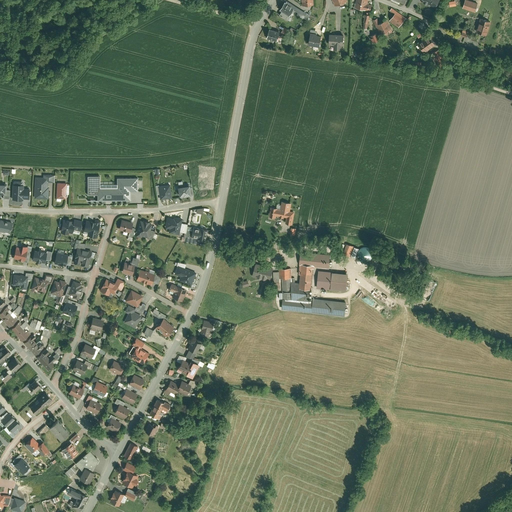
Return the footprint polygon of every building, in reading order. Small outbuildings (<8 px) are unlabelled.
[(366,0),(355,0),(353,7),(370,11),(372,5),(366,4),(366,0)] [(422,0),(423,0),(436,8),(441,1),(439,0),(422,0)] [(465,0),(464,5),(462,10),(475,14),(478,4),(466,0),(465,0)] [(295,9),(285,3),(281,10),(291,16),(295,9)] [(394,15),(389,22),(398,29),(405,19),(392,8),(389,12),(394,15)] [(491,22),(480,18),(476,32),(486,35),(491,22)] [(377,19),(373,21),(380,35),(391,30),(386,21),(379,24),(377,19)] [(270,27),(268,37),(279,39),(281,29),(270,27)] [(316,36),(310,34),(308,47),(318,49),(321,38),(316,37),(316,36)] [(381,41),(378,34),(371,37),(373,44),(381,41)] [(343,36),(328,37),(328,47),(333,47),(333,52),(341,51),(341,47),(343,46),(343,36)] [(428,36),(417,45),(424,54),(435,45),(430,39),(428,36)] [(438,50),(432,53),(437,64),(437,70),(442,71),(443,61),(438,50)] [(35,177),(34,198),(48,198),(48,187),(47,187),(47,182),(48,178),(44,177),(35,177)] [(137,179),(117,179),(117,185),(100,185),(100,177),(88,177),(88,196),(97,196),(98,201),(130,201),(130,192),(137,192),(137,179)] [(66,183),(57,183),(56,198),(65,199),(66,194),(66,185),(66,183)] [(24,185),(13,185),(13,200),(23,200),(23,199),(29,199),(29,189),(24,189),(24,185)] [(169,185),(158,186),(159,195),(160,199),(170,198),(169,185)] [(178,187),(179,196),(190,194),(189,187),(189,185),(178,187)] [(271,206),(269,216),(275,217),(276,214),(280,215),(279,217),(283,217),(284,216),(287,217),(286,223),(292,224),(294,211),(291,210),(292,202),(282,200),(281,208),(271,206)] [(14,219),(2,216),(0,224),(0,226),(0,227),(12,230),(14,219)] [(68,218),(65,217),(62,229),(71,231),(71,229),(75,230),(75,226),(77,220),(74,219),(75,218),(69,217),(68,218)] [(144,219),(142,218),(138,233),(143,234),(143,233),(150,235),(152,229),(154,221),(151,221),(152,219),(145,217),(144,219)] [(92,219),(88,218),(85,227),(90,229),(89,232),(99,235),(102,221),(99,220),(99,219),(92,218),(92,219)] [(166,219),(164,228),(169,229),(168,233),(178,235),(178,234),(180,224),(181,219),(172,218),(172,220),(166,219)] [(133,223),(122,219),(119,229),(130,232),(131,232),(131,229),(133,223)] [(187,225),(180,224),(178,234),(185,235),(187,225)] [(205,241),(207,231),(192,228),(191,234),(192,234),(197,235),(197,239),(196,239),(205,241)] [(18,244),(15,255),(27,258),(30,247),(28,246),(24,245),(18,244)] [(86,246),(79,244),(79,245),(77,255),(83,256),(82,261),(91,263),(94,248),(86,246)] [(347,244),(343,255),(349,257),(353,247),(347,244)] [(371,250),(369,248),(367,247),(364,247),(362,248),(360,249),(358,251),(358,254),(358,256),(359,258),(360,260),(362,261),(365,262),(367,261),(369,260),(371,259),(372,257),(372,254),(372,252),(371,250)] [(50,252),(39,249),(37,259),(48,262),(49,258),(50,252)] [(70,254),(60,253),(58,262),(68,264),(69,260),(70,254)] [(301,253),(301,266),(299,282),(299,287),(312,288),(314,266),(329,267),(330,254),(301,253)] [(134,254),(132,260),(137,261),(139,262),(141,256),(134,254)] [(126,258),(123,269),(134,272),(137,261),(132,260),(126,258)] [(252,274),(269,279),(273,268),(255,263),(252,274)] [(142,266),(138,276),(154,282),(154,280),(157,271),(156,271),(151,269),(142,266)] [(177,267),(174,274),(180,277),(179,281),(190,286),(195,274),(184,269),(177,267)] [(290,267),(279,268),(279,278),(281,278),(291,277),(290,267)] [(157,271),(154,280),(159,282),(163,273),(158,271),(157,271)] [(317,287),(347,290),(349,273),(318,271),(317,287)] [(27,273),(15,272),(14,281),(22,282),(22,284),(28,285),(29,275),(30,273),(27,273)] [(46,276),(36,274),(33,287),(38,288),(39,287),(47,289),(49,279),(50,277),(46,276)] [(60,278),(56,277),(52,289),(59,292),(57,299),(63,301),(64,298),(65,294),(69,283),(70,282),(68,281),(69,279),(61,276),(60,278)] [(291,277),(281,278),(283,298),(290,299),(291,286),(299,287),(299,282),(291,281),(291,277)] [(86,282),(75,278),(73,284),(70,290),(71,290),(75,292),(74,294),(80,297),(86,282)] [(116,287),(120,289),(124,281),(118,278),(115,284),(117,286),(116,287)] [(110,291),(113,293),(116,287),(117,286),(115,284),(106,280),(102,287),(101,290),(102,291),(102,292),(104,293),(105,293),(106,293),(107,291),(108,292),(110,291)] [(178,284),(177,288),(186,292),(187,292),(189,288),(178,284)] [(177,288),(171,285),(168,291),(174,293),(171,298),(181,303),(186,292),(177,288)] [(312,288),(299,287),(291,286),(290,299),(311,301),(312,288)] [(145,293),(133,287),(127,297),(138,303),(139,304),(141,301),(145,293)] [(311,301),(290,299),(283,298),(282,308),(344,315),(346,302),(314,298),(313,302),(311,301)] [(81,305),(67,300),(64,308),(78,314),(81,305)] [(18,311),(23,305),(20,302),(19,304),(15,307),(15,308),(18,311)] [(137,325),(144,312),(135,308),(136,306),(131,304),(129,308),(130,309),(125,319),(137,325)] [(7,305),(0,311),(11,324),(18,318),(7,305)] [(167,312),(156,305),(154,309),(157,311),(156,313),(163,318),(165,315),(167,312)] [(102,316),(94,314),(91,326),(92,326),(98,328),(98,326),(103,327),(105,318),(105,317),(102,316)] [(176,324),(165,315),(163,318),(157,324),(168,333),(176,324)] [(34,317),(30,322),(35,325),(38,321),(39,318),(36,316),(35,317),(34,317)] [(210,318),(205,316),(201,331),(210,333),(211,327),(216,328),(218,320),(210,318)] [(19,319),(13,325),(24,338),(31,332),(25,326),(22,323),(19,319)] [(155,327),(148,324),(145,330),(152,333),(155,327)] [(53,327),(46,325),(45,328),(44,332),(51,335),(53,327)] [(35,331),(25,340),(36,352),(47,343),(43,339),(39,342),(35,337),(39,334),(35,331)] [(190,346),(197,350),(202,340),(194,335),(189,345),(190,346)] [(136,347),(139,349),(140,348),(141,348),(145,343),(136,338),(132,345),(133,346),(136,347)] [(86,341),(82,350),(93,355),(97,346),(94,344),(86,341)] [(4,345),(4,344),(0,347),(0,357),(1,358),(2,359),(12,350),(6,343),(4,345)] [(47,346),(38,354),(50,367),(56,361),(54,359),(57,357),(54,354),(53,352),(50,355),(48,353),(51,350),(47,346)] [(186,353),(193,357),(194,357),(195,355),(198,350),(197,350),(190,346),(186,353)] [(136,347),(132,355),(140,360),(139,362),(142,364),(148,354),(145,352),(146,351),(141,348),(140,348),(139,349),(136,347)] [(17,355),(9,361),(9,362),(15,368),(16,369),(23,362),(17,355)] [(202,359),(195,355),(194,357),(193,357),(191,361),(184,358),(180,365),(187,369),(186,370),(195,375),(202,361),(201,360),(202,359)] [(79,357),(74,366),(77,368),(83,371),(84,372),(89,362),(85,360),(79,357)] [(124,366),(114,361),(109,369),(119,374),(119,375),(120,373),(124,366)] [(147,377),(136,371),(130,381),(135,383),(141,386),(142,387),(147,377)] [(123,375),(120,373),(119,375),(119,374),(115,382),(118,384),(123,375)] [(37,377),(30,383),(36,390),(43,384),(37,377)] [(181,382),(171,377),(166,389),(170,391),(171,391),(176,393),(178,387),(181,382)] [(181,382),(178,387),(188,392),(193,382),(190,380),(183,377),(181,382)] [(94,387),(94,388),(105,394),(110,384),(98,378),(97,382),(94,387)] [(75,381),(70,390),(81,396),(86,387),(85,386),(80,383),(75,381)] [(124,395),(124,396),(134,401),(139,392),(128,386),(126,391),(124,395)] [(48,389),(39,396),(41,398),(46,405),(55,398),(48,389)] [(165,399),(158,396),(151,411),(161,416),(165,406),(169,408),(172,402),(166,399),(165,399)] [(98,400),(92,397),(89,402),(88,406),(99,411),(103,402),(98,400)] [(46,405),(41,398),(32,405),(38,411),(46,405)] [(121,402),(116,410),(127,416),(131,406),(125,403),(121,401),(121,402)] [(7,426),(15,419),(9,413),(1,420),(7,426)] [(116,417),(113,416),(110,423),(120,428),(123,421),(116,417)] [(60,417),(52,424),(62,437),(71,430),(60,417)] [(15,419),(7,426),(12,432),(20,425),(15,419)] [(154,422),(150,421),(147,429),(155,432),(159,422),(155,420),(154,422)] [(47,422),(38,430),(42,434),(51,426),(47,422)] [(78,431),(72,436),(75,439),(81,434),(78,431)] [(34,435),(26,442),(34,450),(38,445),(41,442),(34,435)] [(41,442),(38,445),(41,449),(45,453),(47,450),(50,447),(44,440),(41,442)] [(73,440),(64,447),(71,456),(80,449),(73,440)] [(142,445),(132,440),(125,453),(133,457),(136,450),(139,452),(142,445)] [(92,448),(77,460),(85,469),(87,464),(95,468),(101,457),(92,448)] [(21,451),(15,457),(18,460),(23,455),(24,454),(21,451)] [(16,462),(24,470),(31,463),(23,455),(18,460),(16,462)] [(130,467),(135,470),(138,464),(128,460),(125,467),(129,469),(130,467)] [(74,463),(66,470),(70,474),(78,468),(74,463)] [(95,468),(87,464),(85,469),(82,475),(83,476),(83,477),(88,480),(89,479),(92,481),(97,470),(95,468)] [(135,470),(130,467),(129,469),(124,480),(134,485),(136,481),(138,482),(140,477),(138,476),(140,472),(135,470)] [(138,489),(130,485),(126,493),(129,494),(135,497),(138,489)] [(126,491),(117,487),(111,499),(121,503),(123,498),(126,493),(126,491)] [(88,496),(70,488),(68,493),(76,498),(74,502),(83,507),(88,496)] [(11,495),(4,495),(3,505),(7,506),(8,505),(11,497),(11,495)] [(25,500),(14,497),(14,498),(11,506),(10,508),(21,511),(25,500)] [(81,511),(83,507),(74,502),(70,500),(68,504),(81,511)]
